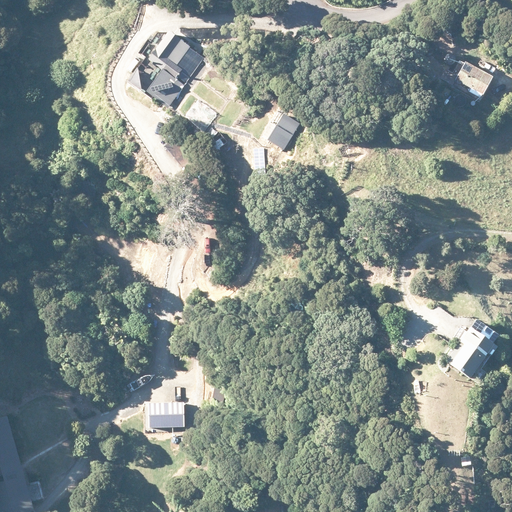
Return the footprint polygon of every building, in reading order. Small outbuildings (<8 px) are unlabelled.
[(187,84),(179,77),(185,69),(180,64),(192,47),(172,32),(151,58),(166,69),(149,91),(170,106),(187,84)] [(495,76),(467,61),(457,79),(471,88),(470,90),(483,97),(495,76)] [(454,102),(440,93),(435,100),(449,109),(454,102)] [(294,133),(301,123),(286,113),(279,124),(294,133)] [(477,122),(467,114),(462,121),(471,129),(477,122)] [(177,120),(185,127),(189,123),(181,116),(177,120)] [(282,148),(292,133),(277,124),(267,139),(282,148)] [(164,145),(189,176),(199,168),(189,156),(190,154),(175,136),(164,145)] [(208,145),(214,153),(221,148),(220,147),(224,144),(220,138),(216,141),(214,140),(208,145)] [(266,149),(254,149),(256,176),(267,175),(266,149)] [(320,161),(330,168),(336,158),(326,151),(320,161)] [(217,160),(223,168),(228,164),(222,156),(217,160)] [(143,299),(142,320),(150,320),(151,299),(143,299)] [(444,361),(470,379),(488,353),(491,355),(498,346),(492,342),(498,333),(475,317),(444,361)] [(223,406),(227,391),(217,388),(213,403),(223,406)] [(183,402),(148,403),(148,427),(184,426),(183,402)] [(9,416),(0,417),(0,460),(1,465),(0,465),(0,475),(4,474),(6,480),(0,481),(0,507),(1,511),(28,511),(34,510),(9,416)] [(466,491),(466,500),(475,501),(475,491),(466,491)]
